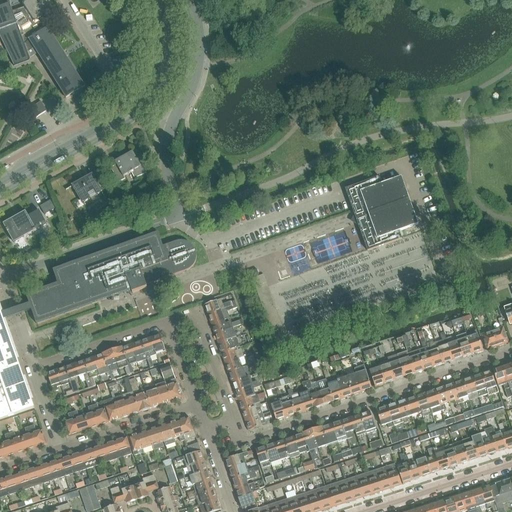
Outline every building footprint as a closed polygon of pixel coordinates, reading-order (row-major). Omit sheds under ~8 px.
[(55,10),(50,0),(29,0),(23,4),(25,7),(14,14),(30,59),(38,54),(67,99),(85,87),(48,30),(42,34),(34,23),(55,10)] [(0,8),(0,36),(15,68),(31,62),(30,59),(14,14),(10,5),(0,8)] [(24,113),(30,122),(36,118),(47,111),(41,102),(24,113)] [(117,165),(111,169),(120,182),(125,179),(123,177),(131,172),(135,178),(147,173),(140,159),(137,160),(133,153),(116,162),(117,165)] [(104,173),(97,176),(106,191),(110,189),(104,173)] [(93,174),(72,185),(79,198),(80,199),(82,204),(103,192),(93,174)] [(345,190),(355,215),(354,217),(356,224),(358,225),(368,251),(402,239),(400,231),(419,224),(410,200),(402,177),(383,184),(380,177),(345,190)] [(55,209),(50,201),(40,207),(45,215),(55,209)] [(8,232),(14,243),(34,232),(37,230),(36,230),(46,224),(46,225),(47,224),(39,211),(38,211),(39,212),(28,217),(26,212),(4,224),(7,230),(6,230),(8,233),(8,232)] [(346,213),(307,227),(311,239),(351,226),(346,213)] [(50,287),(26,296),(29,304),(32,311),(36,324),(92,304),(91,301),(130,287),(132,293),(147,288),(146,285),(180,273),(186,271),(188,270),(190,269),(191,268),(192,267),(193,266),(194,264),(195,263),(196,262),(196,260),(196,259),(197,257),(197,256),(196,254),(196,253),(196,251),(195,250),(194,249),(193,247),(192,246),(191,245),(190,244),(188,243),(187,243),(186,242),(184,242),(183,242),(181,242),(180,242),(178,242),(177,243),(164,247),(162,242),(160,237),(159,234),(53,271),(55,274),(58,284),(50,287)] [(365,267),(351,272),(357,290),(352,291),(354,298),(362,295),(362,296),(374,292),(365,267)] [(264,274),(253,278),(277,344),(288,340),(264,274)] [(340,277),(283,295),(290,318),(347,300),(340,277)] [(208,315),(232,307),(230,302),(223,305),(221,300),(204,305),(208,315)] [(0,419),(27,410),(34,408),(31,400),(19,364),(16,356),(9,337),(3,321),(16,317),(26,313),(32,311),(29,304),(24,306),(13,310),(1,314),(0,311),(0,419)] [(483,306),(477,309),(480,315),(485,312),(483,306)] [(227,311),(232,309),(232,307),(208,315),(211,325),(229,319),(227,311)] [(461,318),(451,321),(453,327),(463,324),(461,320),(461,319),(461,318)] [(229,319),(211,325),(214,335),(238,327),(241,325),(239,321),(230,324),(229,319)] [(218,344),(236,338),(234,332),(237,331),(238,328),(238,327),(214,335),(218,344)] [(503,327),(493,331),(498,347),(509,343),(508,343),(503,327)] [(475,354),(483,351),(476,331),(466,334),(473,354),(475,353),(475,354)] [(498,347),(493,331),(482,335),(487,350),(498,347)] [(438,349),(443,364),(444,364),(444,363),(453,360),(446,339),(444,333),(440,334),(442,341),(436,343),(438,349)] [(462,336),(464,340),(458,341),(463,356),(463,357),(473,354),(466,334),(462,336)] [(156,354),(161,352),(162,355),(166,353),(160,335),(151,338),(156,354)] [(443,364),(438,349),(436,343),(434,343),(433,342),(430,343),(428,337),(425,338),(424,338),(428,347),(427,348),(434,367),(443,364)] [(453,360),(463,356),(458,341),(454,343),(452,337),(446,339),(453,360)] [(141,341),(147,359),(148,361),(150,360),(149,357),(156,355),(156,354),(151,338),(141,341)] [(236,338),(218,344),(221,354),(240,347),(236,338)] [(132,344),(138,361),(144,359),(144,360),(147,359),(141,341),(132,344)] [(131,373),(133,372),(131,364),(137,362),(137,361),(138,361),(132,344),(123,347),(131,373)] [(113,351),(119,369),(124,367),(127,375),(131,374),(131,373),(123,347),(113,351)] [(240,347),(221,354),(225,364),(242,358),(243,357),(240,347)] [(424,370),(417,351),(412,353),(411,348),(410,347),(406,349),(407,352),(414,373),(416,372),(417,373),(424,370)] [(434,367),(427,348),(417,351),(424,370),(434,367)] [(119,369),(113,351),(104,354),(110,372),(109,372),(112,380),(114,379),(112,371),(119,369)] [(399,361),(404,376),(414,373),(407,352),(401,354),(402,356),(398,357),(399,361)] [(100,375),(109,372),(110,372),(104,354),(94,357),(100,375)] [(93,386),(95,386),(93,378),(100,375),(94,357),(85,360),(93,386)] [(388,359),(388,361),(395,380),(404,376),(399,361),(394,363),(392,357),(388,359)] [(242,358),(225,364),(228,373),(247,367),(246,364),(244,365),(242,358)] [(88,388),(93,386),(85,360),(75,363),(80,376),(83,375),(88,388)] [(379,364),(385,384),(394,381),(393,380),(395,380),(388,361),(379,364)] [(74,393),(79,391),(74,378),(80,376),(75,363),(66,367),(73,390),(74,393)] [(247,367),(228,373),(231,383),(249,377),(247,370),(257,367),(255,364),(247,367)] [(385,384),(379,364),(369,368),(376,388),(384,385),(384,384),(385,384)] [(511,366),(511,365),(510,364),(506,365),(506,367),(503,368),(511,394),(511,395),(511,366)] [(361,366),(354,369),(355,370),(362,393),(372,389),(364,365),(361,366)] [(171,366),(161,369),(164,379),(174,375),(171,366)] [(62,386),(70,383),(73,390),(66,367),(56,370),(62,386)] [(511,397),(511,395),(511,394),(503,368),(499,369),(498,368),(494,369),(494,371),(493,371),(499,387),(504,386),(508,398),(511,397)] [(56,370),(47,373),(54,392),(58,390),(57,387),(62,386),(56,370)] [(362,393),(355,370),(345,374),(352,396),(362,393)] [(488,395),(489,396),(498,393),(496,386),(491,370),(483,373),(484,374),(482,374),(488,395)] [(343,399),(352,396),(345,374),(336,377),(337,381),(343,399)] [(488,395),(482,374),(474,377),(475,378),(472,379),(478,398),(488,395)] [(284,379),(286,385),(291,384),(289,380),(294,379),(294,376),(284,379)] [(325,385),(318,387),(324,405),(334,402),(325,377),(325,376),(322,377),(325,385)] [(328,376),(325,377),(334,402),(343,399),(337,381),(330,383),(328,376)] [(249,377),(231,383),(235,393),(261,384),(262,383),(261,381),(251,384),(249,377)] [(123,395),(130,416),(140,412),(129,381),(128,378),(124,380),(126,384),(124,384),(128,394),(123,395)] [(147,393),(140,395),(135,379),(129,381),(140,412),(152,408),(147,393)] [(167,387),(172,402),(182,398),(176,379),(175,380),(170,381),(171,385),(167,387)] [(281,387),(286,385),(284,379),(279,381),(274,382),(276,388),(281,387)] [(468,397),(470,401),(478,398),(472,379),(463,382),(468,397)] [(324,405),(318,387),(316,382),(310,384),(309,381),(306,382),(315,409),(324,405)] [(306,412),(315,409),(306,382),(303,383),(305,391),(299,393),(301,399),(306,412)] [(468,397),(463,382),(454,385),(460,404),(464,402),(463,399),(468,397)] [(155,386),(161,405),(172,402),(167,387),(166,383),(155,386)] [(264,386),(266,391),(276,388),(274,383),(264,386)] [(253,389),(262,386),(261,384),(235,393),(238,402),(255,396),(253,389)] [(460,404),(454,385),(445,388),(444,387),(449,403),(455,401),(456,405),(460,404)] [(145,387),(147,393),(152,408),(161,405),(155,386),(150,388),(149,386),(145,387)] [(441,411),(446,409),(445,404),(449,403),(449,404),(449,403),(444,387),(435,391),(441,411)] [(441,411),(435,391),(425,394),(425,395),(431,410),(432,414),(441,411)] [(113,399),(113,400),(120,419),(130,416),(123,395),(113,399)] [(242,412),(261,405),(257,395),(255,396),(238,402),(242,412)] [(432,414),(431,410),(425,395),(416,398),(422,416),(423,416),(423,417),(432,414)] [(296,415),(292,402),(290,396),(284,398),(280,400),(281,401),(286,418),(296,415)] [(406,401),(411,416),(418,414),(419,417),(422,416),(416,398),(406,401)] [(301,399),(292,402),(296,415),(306,412),(301,399)] [(120,419),(113,400),(103,403),(105,409),(110,422),(120,419)] [(286,418),(281,401),(280,400),(271,403),(277,421),(286,418)] [(388,407),(394,427),(409,422),(407,418),(411,416),(406,401),(395,405),(395,404),(388,407)] [(492,406),(494,411),(503,407),(501,402),(492,405),(492,406)] [(267,403),(261,405),(242,412),(245,422),(263,415),(260,408),(261,407),(262,409),(268,407),(267,403)] [(93,406),(100,426),(110,422),(105,409),(99,411),(97,405),(93,406)] [(85,416),(90,429),(100,426),(93,406),(88,408),(91,414),(85,416)] [(382,426),(388,424),(389,429),(394,427),(388,407),(386,407),(385,406),(376,409),(382,426)] [(73,413),(80,433),(90,429),(85,416),(79,418),(77,411),(73,413)] [(366,433),(367,433),(376,430),(370,411),(361,415),(366,433)] [(73,413),(68,414),(71,421),(65,423),(69,436),(80,433),(73,413)] [(245,422),(248,431),(273,423),(273,422),(272,420),(265,422),(263,415),(245,422)] [(366,433),(361,415),(351,418),(355,431),(357,437),(366,433)] [(185,440),(195,437),(189,417),(178,421),(185,440)] [(351,432),(355,431),(351,418),(341,421),(347,439),(353,437),(351,432)] [(180,442),(185,440),(178,421),(168,424),(173,439),(174,439),(179,437),(180,442)] [(338,442),(345,440),(347,439),(341,421),(332,424),(336,437),(338,442)] [(173,439),(168,424),(158,427),(163,442),(164,442),(166,446),(175,443),(174,439),(173,439)] [(338,442),(336,437),(332,424),(322,427),(328,446),(338,442)] [(511,432),(506,434),(503,424),(499,425),(500,431),(506,449),(509,448),(510,449),(511,448),(511,432)] [(34,426),(29,427),(36,447),(46,444),(42,431),(36,432),(34,426)] [(21,437),(26,450),(36,447),(29,427),(25,429),(27,435),(21,437)] [(163,442),(158,427),(148,431),(155,450),(164,447),(162,443),(163,442)] [(326,446),(328,446),(322,427),(313,431),(317,443),(319,448),(326,446)] [(506,449),(500,431),(496,433),(494,427),(489,429),(497,452),(500,451),(506,449)] [(439,431),(440,434),(441,437),(449,434),(447,429),(439,431)] [(482,440),(487,455),(497,452),(489,429),(485,430),(486,434),(482,436),(483,439),(482,440)] [(417,430),(407,434),(409,439),(418,435),(417,431),(417,430)] [(138,434),(143,449),(150,447),(151,451),(154,450),(155,450),(148,431),(138,434)] [(317,443),(313,431),(303,434),(309,453),(310,452),(314,463),(319,462),(315,449),(319,448),(317,443)] [(9,434),(16,454),(26,450),(21,437),(16,439),(14,432),(9,434)] [(409,439),(407,434),(407,432),(397,436),(399,442),(409,439)] [(2,444),(6,457),(16,454),(9,434),(5,435),(7,442),(2,444)] [(138,434),(128,437),(134,456),(139,454),(138,451),(143,449),(138,434)] [(294,437),(300,456),(300,455),(300,454),(307,452),(307,453),(309,453),(303,434),(294,437)] [(397,434),(390,436),(392,444),(394,443),(399,442),(397,436),(397,434)] [(291,459),(300,456),(294,437),(284,440),(290,457),(291,459)] [(126,438),(115,442),(120,458),(132,454),(126,438)] [(462,442),(469,462),(469,461),(478,458),(471,438),(463,441),(463,442),(462,442)] [(471,438),(478,458),(487,455),(482,440),(477,441),(476,438),(472,439),(472,438),(471,438)] [(275,443),(281,461),(290,457),(284,440),(275,443)] [(104,446),(109,462),(120,458),(115,442),(104,446)] [(453,445),(460,465),(469,462),(462,442),(453,445)] [(200,449),(198,443),(197,443),(187,446),(188,447),(189,452),(189,453),(200,449)] [(281,461),(275,443),(265,446),(271,465),(272,465),(271,464),(281,461)] [(460,465),(453,445),(444,448),(450,467),(450,468),(460,465)] [(109,462),(104,446),(93,449),(98,466),(109,462)] [(265,446),(256,450),(262,468),(271,465),(265,446)] [(379,452),(381,458),(392,454),(390,448),(379,452)] [(441,470),(450,467),(444,448),(438,450),(437,448),(433,449),(441,470)] [(98,466),(93,449),(82,453),(87,469),(98,466)] [(351,449),(341,452),(342,454),(343,459),(353,456),(351,451),(351,449)] [(426,458),(431,473),(441,470),(433,449),(429,450),(431,457),(426,458)] [(204,461),(200,451),(176,460),(177,463),(183,460),(186,468),(204,461)] [(225,460),(228,470),(246,464),(244,457),(248,455),(247,452),(225,460)] [(71,457),(76,473),(87,469),(82,453),(71,457)] [(404,454),(400,455),(404,467),(399,469),(403,484),(411,482),(410,481),(412,480),(404,454)] [(404,454),(412,480),(420,478),(420,477),(422,476),(415,458),(408,460),(407,456),(405,457),(404,454)] [(415,458),(422,476),(431,473),(426,458),(421,460),(420,456),(415,458)] [(76,473),(71,457),(60,460),(65,477),(76,473)] [(166,468),(172,466),(173,466),(171,459),(164,461),(166,468)] [(49,464),(54,480),(65,477),(60,460),(49,464)] [(184,479),(207,471),(204,461),(186,468),(189,474),(187,475),(188,477),(185,479),(184,479)] [(38,468),(43,484),(54,480),(49,464),(38,468)] [(138,467),(139,470),(141,475),(148,473),(145,464),(138,467)] [(151,472),(156,471),(160,469),(159,464),(149,467),(151,472)] [(246,464),(228,470),(232,480),(255,472),(255,471),(254,472),(253,468),(248,470),(246,464)] [(392,488),(402,485),(395,464),(386,467),(392,488)] [(376,470),(383,491),(392,488),(386,467),(376,470)] [(26,471),(32,488),(43,484),(38,468),(26,471)] [(284,472),(286,477),(296,474),(294,469),(284,472)] [(373,494),(383,491),(376,470),(367,474),(373,494)] [(15,475),(21,491),(32,488),(26,471),(15,475)] [(193,487),(211,480),(207,471),(184,479),(185,481),(190,480),(193,487)] [(248,485),(248,484),(247,481),(257,477),(255,472),(232,480),(235,489),(248,485)] [(357,477),(364,497),(373,494),(367,474),(357,477)] [(21,491),(15,475),(4,479),(10,495),(21,491)] [(148,477),(153,491),(158,489),(154,476),(148,477)] [(143,479),(147,492),(153,491),(148,477),(143,479)] [(354,500),(364,497),(357,477),(347,480),(354,500)] [(0,480),(0,498),(10,495),(4,479),(0,480)] [(148,496),(147,492),(143,479),(143,481),(142,482),(143,484),(139,485),(139,483),(136,484),(137,486),(134,487),(139,499),(145,497),(149,496),(148,496)] [(211,480),(193,487),(195,491),(187,494),(189,499),(214,490),(211,480)] [(253,494),(257,492),(259,492),(259,491),(260,491),(259,488),(264,486),(262,480),(248,485),(235,489),(241,508),(257,503),(255,499),(253,494)] [(338,483),(345,504),(354,500),(347,480),(338,483)] [(511,481),(511,480),(496,485),(497,485),(490,487),(496,506),(511,501),(511,481)] [(345,504),(338,483),(328,486),(332,496),(329,497),(332,507),(345,504)] [(125,500),(122,491),(121,486),(116,488),(120,501),(125,500)] [(316,490),(323,511),(332,507),(329,497),(332,496),(328,486),(316,490)] [(139,499),(134,487),(122,491),(125,500),(126,503),(127,503),(130,502),(136,500),(139,499)] [(480,490),(485,505),(487,510),(492,508),(493,511),(498,511),(497,508),(496,506),(490,487),(486,488),(484,488),(482,490),(480,490)] [(116,488),(110,490),(115,503),(120,501),(116,488)] [(178,498),(177,496),(173,497),(170,488),(159,491),(159,493),(157,494),(159,500),(160,504),(178,498)] [(200,506),(217,500),(214,490),(189,499),(190,502),(197,499),(199,506),(200,506)] [(307,493),(312,511),(318,511),(323,511),(316,490),(307,493)] [(482,511),(480,507),(485,505),(480,490),(479,490),(478,490),(476,492),(471,493),(477,511),(482,511)] [(302,511),(312,511),(307,493),(297,496),(302,511)] [(462,496),(467,511),(473,509),(473,511),(477,511),(471,493),(468,494),(466,494),(464,495),(462,496)] [(68,501),(66,495),(58,497),(60,503),(68,501)] [(291,511),(302,511),(297,496),(288,499),(291,511)] [(464,511),(467,511),(462,496),(460,496),(458,497),(453,499),(457,511),(464,511)] [(178,498),(160,504),(162,511),(175,511),(178,511),(175,502),(179,501),(178,498)] [(278,503),(281,511),(291,511),(288,499),(278,503)] [(444,502),(447,511),(457,511),(453,499),(450,500),(448,500),(446,501),(444,502)] [(213,511),(221,509),(217,500),(200,506),(201,511),(213,511)] [(447,511),(444,502),(443,502),(441,502),(439,503),(437,504),(433,506),(435,511),(447,511)] [(257,503),(241,508),(242,511),(259,511),(258,509),(257,503)] [(270,511),(281,511),(278,503),(268,506),(270,511)]
